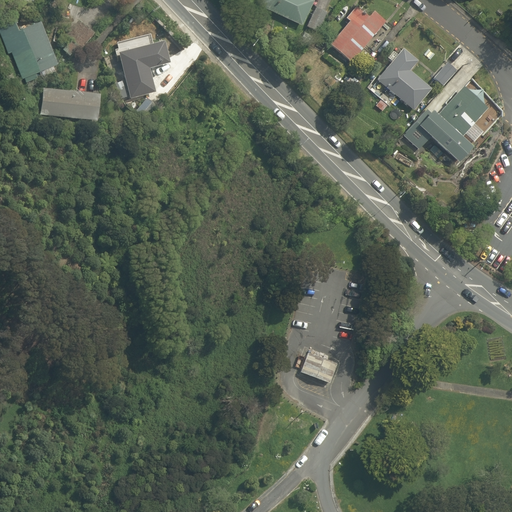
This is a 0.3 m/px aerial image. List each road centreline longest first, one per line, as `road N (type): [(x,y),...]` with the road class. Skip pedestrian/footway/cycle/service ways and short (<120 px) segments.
road 1 (secondary): [(511,304),(429,252),(183,0)]
road 2 (unclassified): [(427,0),(511,86)]
